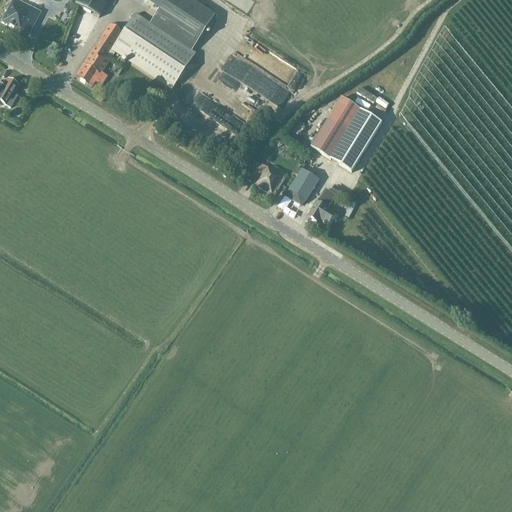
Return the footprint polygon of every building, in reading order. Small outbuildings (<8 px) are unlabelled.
[(98,18),(108,0),(77,0),(75,5),(98,18)] [(153,0),(162,6),(150,25),(191,53),(215,16),(190,0),(153,0)] [(10,4),(0,23),(20,33),(20,32),(28,36),(39,15),(31,11),(32,10),(17,3),(15,6),(10,4)] [(85,66),(77,79),(91,89),(95,84),(101,88),(108,78),(100,73),(113,52),(171,91),(195,55),(191,53),(150,25),(135,15),(122,34),(108,25),(82,64),(85,66)] [(396,90),(399,85),(384,75),(380,79),(396,90)] [(17,97),(13,95),(18,86),(8,80),(3,88),(0,86),(0,104),(0,103),(6,107),(6,106),(10,109),(17,97)] [(310,149),(351,174),(381,125),(341,100),(310,149)] [(318,134),(324,122),(319,119),(312,131),(318,134)] [(295,147),(299,140),(293,137),(289,143),(295,147)] [(273,198),(287,177),(272,167),(270,171),(259,164),(247,182),(273,198)] [(306,203),(319,182),(302,172),(289,192),(306,203)] [(335,187),(332,193),(350,204),(353,199),(354,198),(346,194),(335,187)] [(316,203),(307,218),(318,225),(320,222),(328,227),(335,215),(328,210),(336,197),(325,190),(319,201),(318,200),(316,203)] [(306,203),(289,192),(286,198),(300,207),(306,203)]
